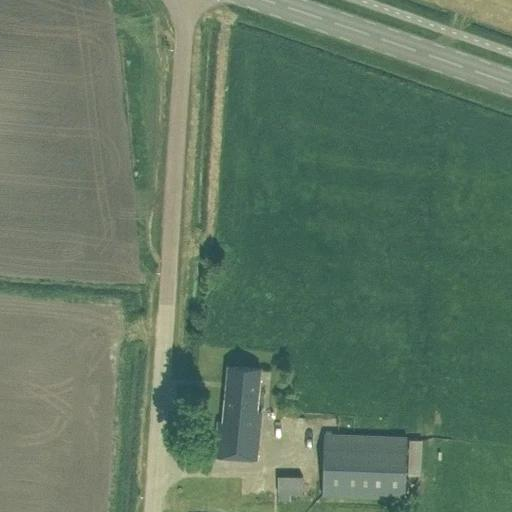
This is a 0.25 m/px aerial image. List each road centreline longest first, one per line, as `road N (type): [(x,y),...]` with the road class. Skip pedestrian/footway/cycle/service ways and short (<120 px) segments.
road 1 (unclassified): [(187,0),(150,511)]
road 2 (secondary): [(511,86),(257,0)]
